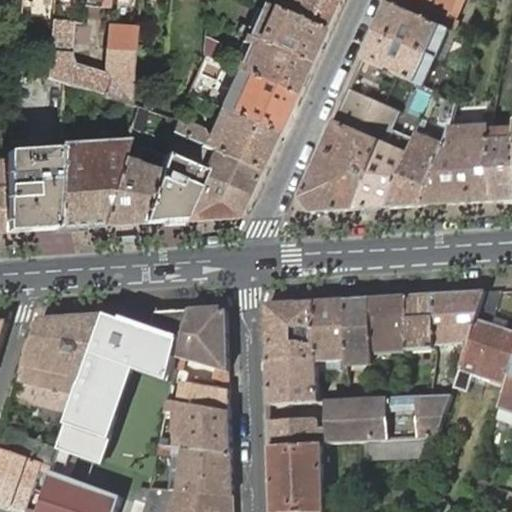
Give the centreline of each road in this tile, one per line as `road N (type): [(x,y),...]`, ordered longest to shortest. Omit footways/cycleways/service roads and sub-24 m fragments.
road 1 (residential): [(362,0),(249,260)]
road 2 (secondary): [(511,243),(249,260)]
road 3 (residential): [(258,511),(249,260)]
road 4 (secondary): [(249,260),(30,275)]
road 5 (residential): [(30,275),(31,298),(0,397)]
